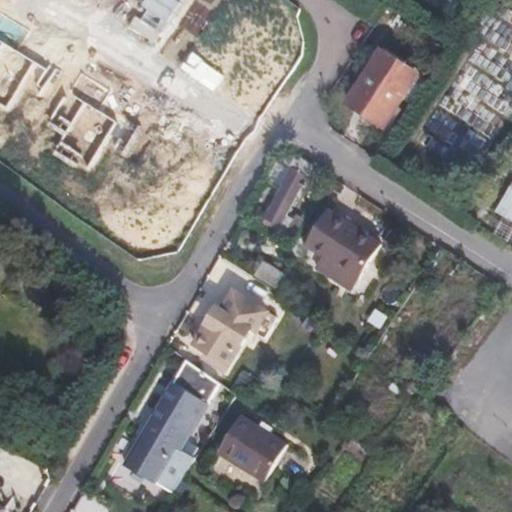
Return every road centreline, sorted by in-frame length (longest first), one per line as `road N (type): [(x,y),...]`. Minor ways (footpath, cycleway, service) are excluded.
road 1 (residential): [(511,267),(289,122)]
road 2 (residential): [(172,313),(57,511)]
road 3 (residential): [(289,122),(172,313)]
road 4 (residential): [(172,313),(0,188)]
road 5 (residential): [(318,0),(334,25),(334,56),(289,122)]
